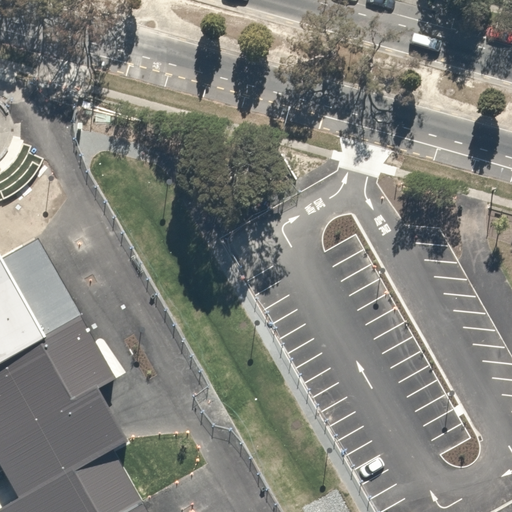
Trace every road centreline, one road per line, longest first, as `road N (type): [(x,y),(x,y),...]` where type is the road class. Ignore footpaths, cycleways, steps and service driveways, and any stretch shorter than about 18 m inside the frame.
road 1 (secondary): [(511,144),(0,7)]
road 2 (secondary): [(268,0),(511,68)]
